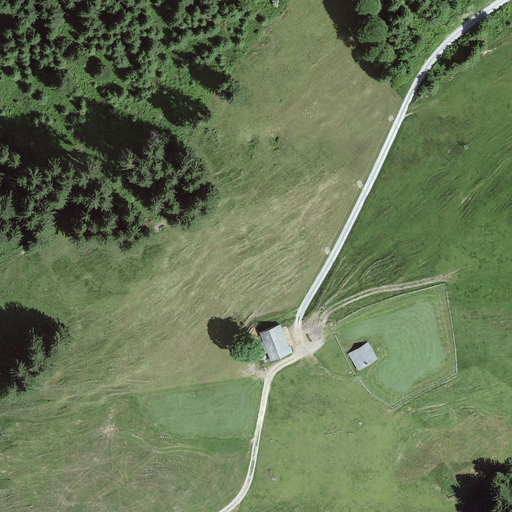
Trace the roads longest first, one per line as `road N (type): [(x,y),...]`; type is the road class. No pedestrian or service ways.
road 1 (track): [(503,0),(433,57),(406,102),(297,321),(301,353),(267,382),(251,473),(223,511)]
road 2 (track): [(443,277),(375,290),(328,312),(319,345),(301,353)]
